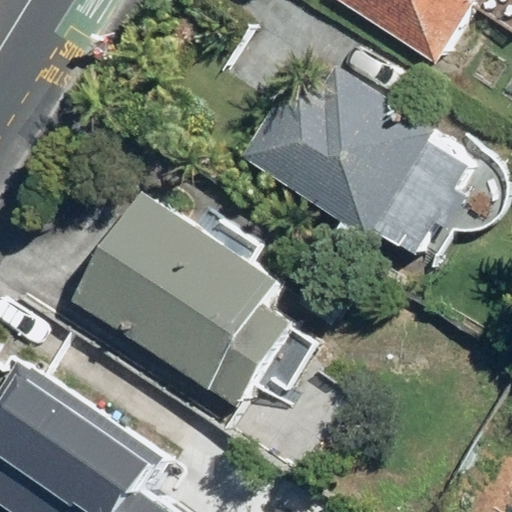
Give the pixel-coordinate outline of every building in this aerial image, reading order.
[(353,0),(450,60),(487,0),(353,0)] [(321,49),(253,158),(383,237),(386,232),(411,247),(413,245),(429,255),(449,222),(459,229),(481,194),(470,187),(485,164),(451,143),(453,140),(446,136),(450,129),(321,49)] [(159,189),(88,296),(251,404),(307,319),(280,302),(295,279),(159,189)] [(369,286),(337,263),(310,301),(342,324),(369,286)] [(0,495),(25,511),(153,511),(148,508),(182,456),(45,365),(43,368),(30,360),(0,405),(0,495)]
